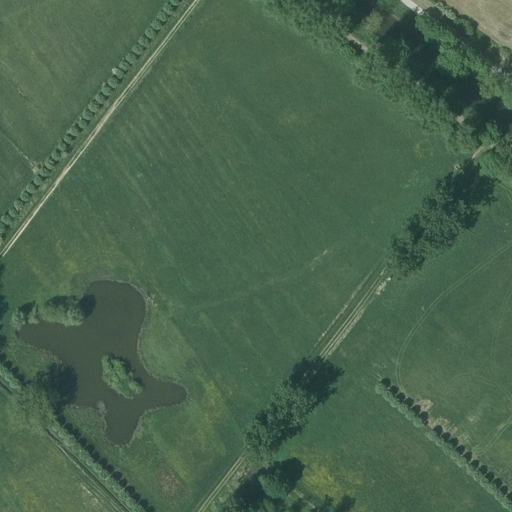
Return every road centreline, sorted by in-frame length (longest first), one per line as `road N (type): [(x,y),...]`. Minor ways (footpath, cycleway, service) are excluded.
road 1 (track): [(485,143),(202,511)]
road 2 (track): [(0,258),(198,0)]
road 3 (track): [(511,84),(402,0)]
